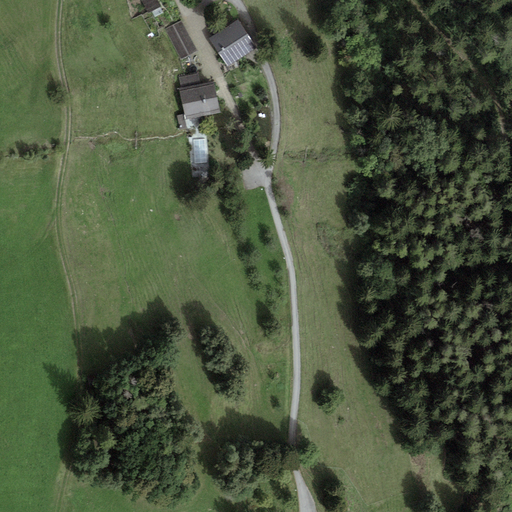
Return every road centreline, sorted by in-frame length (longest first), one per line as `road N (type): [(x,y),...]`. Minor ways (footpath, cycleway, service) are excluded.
road 1 (track): [(179,0),(265,181),(293,275),(306,511)]
road 2 (track): [(60,511),(86,381),(56,216),(69,119),(59,0)]
road 3 (track): [(265,181),(275,142),(272,88),(237,0)]
